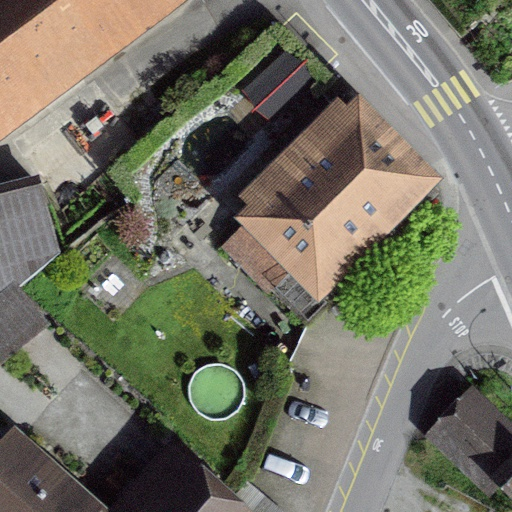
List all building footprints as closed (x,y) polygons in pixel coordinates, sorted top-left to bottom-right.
[(0,0),(0,107),(142,0),(0,0)] [(290,58),(253,91),(273,113),(310,80),(290,58)] [(318,293),(428,184),(343,100),(306,136),(320,151),(227,245),(306,326),(328,303),(318,293)] [(0,302),(12,293),(60,254),(41,186),(0,196),(0,302)] [(0,357),(43,322),(12,293),(0,302),(0,357)] [(511,437),(471,399),(436,435),(493,490),(499,484),(511,496),(511,437)] [(0,460),(0,511),(75,511),(51,493),(15,444),(0,460)] [(192,511),(165,488),(142,511),(121,511),(120,511),(192,511)]
